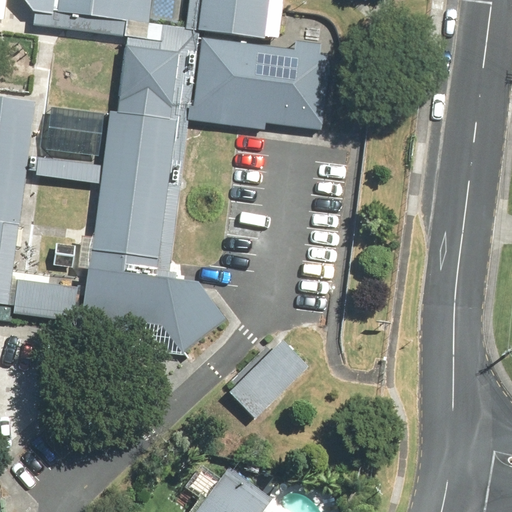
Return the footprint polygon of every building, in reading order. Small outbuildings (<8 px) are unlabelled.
[(56,0),(11,0),(22,18),(54,13),(56,0)] [(129,0),(56,0),(54,13),(53,17),(126,27),(129,0)] [(270,0),(191,0),(188,26),(265,37),(270,0)] [(109,28),(62,342),(175,360),(222,332),(194,286),(154,285),(179,122),(313,140),(325,57),(109,28)] [(31,100),(0,96),(0,308),(3,309),(31,100)] [(87,170),(24,161),(18,203),(81,211),(87,170)] [(69,291),(7,283),(2,319),(64,328),(69,291)] [(278,350),(220,405),(246,433),(304,377),(278,350)] [(219,474),(193,511),(254,511),(261,503),(219,474)]
